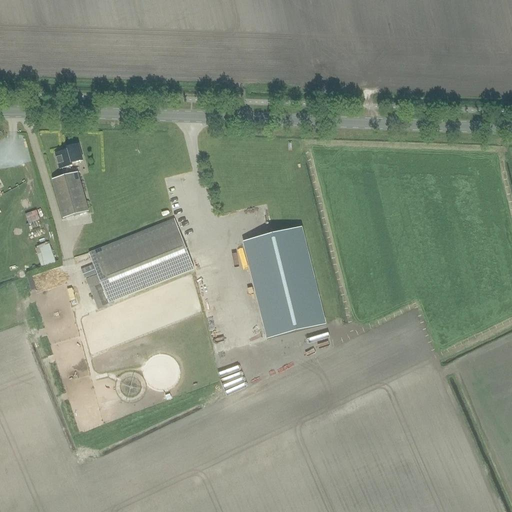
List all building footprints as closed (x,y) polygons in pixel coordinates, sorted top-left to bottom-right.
[(89,214),(78,174),(72,176),(70,168),(73,167),(72,165),(83,162),(79,146),(67,149),(68,152),(56,155),(60,171),(62,170),(65,178),(53,181),(64,221),(89,214)] [(175,219),(89,253),(109,304),(195,270),(175,219)] [(245,248),(267,340),(327,325),(304,234),(245,248)] [(43,267),(57,262),(51,243),(37,248),(43,267)] [(36,276),(29,278),(33,289),(39,287),(36,276)]
